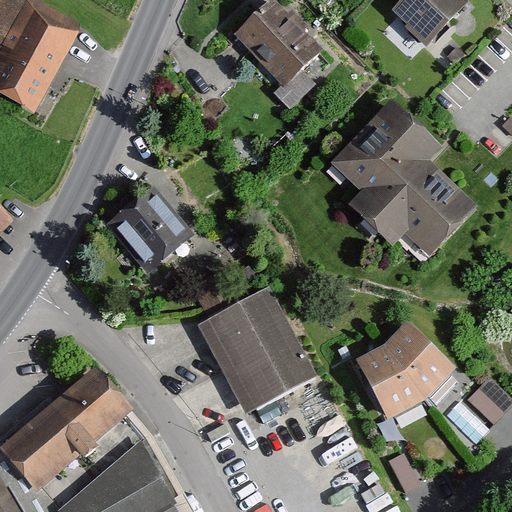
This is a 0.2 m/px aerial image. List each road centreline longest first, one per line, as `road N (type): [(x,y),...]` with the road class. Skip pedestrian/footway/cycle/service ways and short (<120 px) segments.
road 1 (primary): [(25,287),(97,149),(159,0)]
road 2 (residential): [(25,287),(116,355),(156,401),(221,511)]
